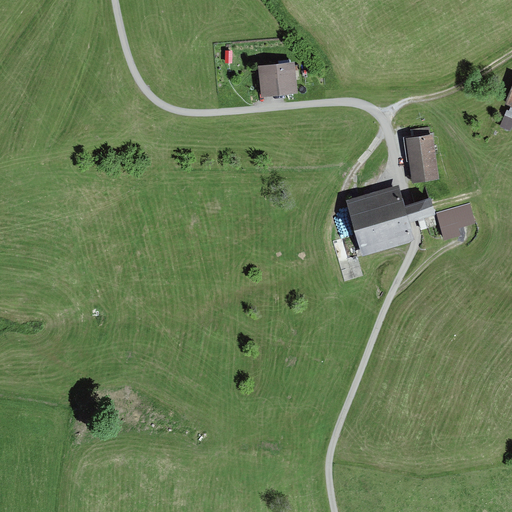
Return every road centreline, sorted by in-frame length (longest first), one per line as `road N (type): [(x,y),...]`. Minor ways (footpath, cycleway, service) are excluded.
road 1 (track): [(115,0),(135,72),(163,106),(206,113),(346,101),(384,123),(416,236),(330,451),(335,511)]
road 2 (track): [(511,57),(459,89),(380,117)]
